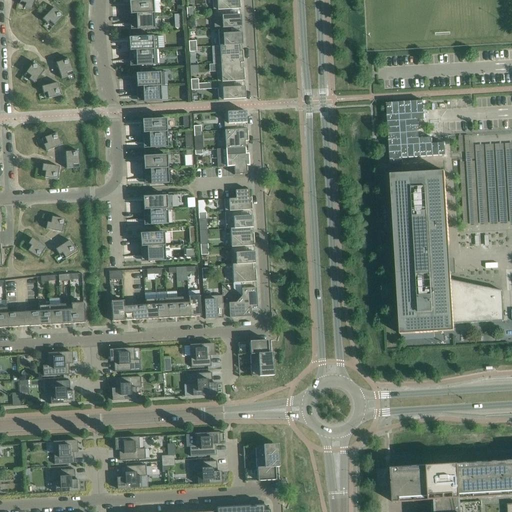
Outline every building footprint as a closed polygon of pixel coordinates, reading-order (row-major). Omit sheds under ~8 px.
[(34,0),(20,0),(20,2),(26,4),(24,7),(31,10),(34,0)] [(130,16),(154,14),(153,0),(148,1),(137,1),(132,1),(132,10),(130,10),(129,6),(112,7),(129,6),(130,16)] [(212,0),(213,11),(229,10),(240,9),(239,5),(240,4),(239,0),(212,0)] [(54,7),(48,13),(42,19),(47,24),(50,22),(54,26),(63,17),(54,7)] [(229,10),(213,11),(214,29),(218,29),(230,28),(241,27),(241,25),(241,23),(241,22),(240,18),(240,15),(229,16),(229,10)] [(154,14),(130,16),(130,23),(113,24),(113,25),(130,24),(130,20),(133,20),(134,30),(135,30),(144,29),(155,28),(154,14)] [(230,28),(218,29),(219,47),(239,45),(242,45),(242,43),(242,40),(242,36),(241,33),(231,34),(230,28)] [(129,52),(153,51),(153,50),(158,50),(158,36),(145,37),(135,38),(131,38),(132,46),(129,46),(129,42),(112,43),(112,44),(128,43),(129,52)] [(239,45),(219,47),(220,64),(240,63),(243,63),(243,58),(242,51),(240,51),(239,45)] [(153,51),(129,52),(129,60),(113,61),(130,60),(130,56),(133,56),(133,66),(140,66),(148,65),(154,65),(153,51)] [(56,63),(58,69),(61,79),(68,77),(67,73),(72,71),(68,59),(56,63)] [(44,70),(35,64),(33,62),(26,73),(31,77),(29,80),(34,84),(44,70)] [(240,63),(220,64),(216,64),(217,83),(233,82),(244,81),(244,79),(244,76),(244,72),(244,69),(241,69),(240,63)] [(136,88),(161,87),(160,73),(152,73),(141,74),(139,74),(139,82),(136,82),(136,78),(119,79),(119,80),(136,79),(136,88)] [(234,88),(233,82),(217,83),(218,101),(245,99),(245,97),(245,94),(245,87),(234,88)] [(61,95),(60,93),(57,83),(41,87),(43,94),(47,93),(48,99),(61,95)] [(161,87),(136,88),(137,96),(120,97),(137,96),(137,92),(140,92),(140,102),(161,101),(161,87)] [(386,104),(390,165),(402,165),(402,158),(445,156),(444,143),(432,144),(432,138),(419,139),(418,120),(424,120),(423,101),(386,104)] [(224,131),(247,130),(247,129),(236,130),(236,124),(247,123),(246,121),(246,116),(246,114),(246,111),(223,113),(224,131)] [(142,134),(167,133),(166,119),(145,120),(145,128),(143,129),(142,124),(125,125),(125,126),(142,125),(142,134)] [(247,134),(247,130),(224,131),(225,149),(245,148),(245,142),(248,141),(248,139),(247,134)] [(62,145),(57,133),(45,138),(47,144),(43,145),(46,151),(62,145)] [(167,133),(142,134),(143,142),(126,143),(143,142),(143,138),(146,138),(147,148),(168,147),(167,133)] [(511,222),(511,145),(510,145),(510,143),(469,145),(469,137),(465,137),(470,217),(479,216),(480,225),(511,222)] [(246,154),(245,148),(225,149),(226,167),(234,167),(234,175),(247,174),(246,166),(249,166),(249,163),(249,159),(248,159),(248,154),(246,154)] [(78,151),(65,152),(66,169),(73,168),(73,165),(79,164),(78,151)] [(143,171),(168,169),(167,155),(146,156),(147,165),(144,165),(143,161),(126,162),(143,161),(143,171)] [(44,178),(57,180),(59,167),(43,164),(42,171),(45,172),(44,178)] [(168,169),(143,171),(144,178),(127,179),(128,180),(145,179),(144,175),(147,174),(148,185),(169,183),(168,169)] [(445,172),(391,175),(395,248),(402,248),(404,276),(397,276),(400,335),(454,332),(454,324),(504,321),(502,291),(451,280),(450,258),(447,258),(446,245),(449,245),(445,172)] [(251,198),(248,198),(248,190),(235,191),(235,199),(224,199),(225,211),(251,210),(251,205),(252,205),(251,201),(251,198)] [(143,211),(167,210),(167,196),(146,197),(146,205),(143,205),(143,202),(126,202),(126,203),(143,202),(143,211)] [(167,210),(143,211),(143,219),(127,220),(144,219),(144,215),(147,215),(147,225),(168,224),(167,210)] [(251,210),(225,211),(226,230),(230,230),(250,229),(253,228),(253,226),(252,226),(252,223),(253,223),(252,223),(252,218),(252,216),(241,217),(241,211),(251,210)] [(46,229),(51,230),(62,232),(65,219),(52,217),(51,223),(47,223),(46,229)] [(250,234),(250,229),(230,230),(231,247),(254,246),(253,241),(254,241),(254,240),(253,241),(253,236),(253,234),(250,234)] [(140,248),(165,247),(164,233),(143,234),(143,242),(141,242),(140,238),(123,239),(140,239),(140,248)] [(46,247),(39,243),(32,238),(28,244),(31,246),(28,251),(39,258),(46,247)] [(76,252),(75,250),(69,240),(55,250),(59,255),(62,253),(65,259),(76,252)] [(254,246),(231,247),(232,266),(252,264),(255,264),(255,261),(254,261),(254,259),(255,259),(255,258),(254,252),(243,252),(243,247),(254,246)] [(165,247),(140,248),(141,256),(124,256),(124,257),(141,256),(141,252),(144,252),(144,262),(165,261),(165,247)] [(252,270),(252,264),(232,266),(233,283),(241,283),(253,282),(256,282),(255,277),(256,277),(255,272),(255,270),(252,270)] [(122,279),(122,271),(109,272),(109,280),(122,279)] [(242,296),(239,299),(251,310),(257,310),(257,293),(256,293),(256,290),(256,288),(253,288),(253,282),(241,283),(242,296)] [(188,297),(190,317),(201,316),(200,296),(188,297)] [(222,308),(223,303),(222,296),(203,297),(205,320),(207,319),(209,319),(210,319),(214,319),(217,319),(216,308),(222,308)] [(190,317),(188,297),(178,298),(179,318),(190,317)] [(168,318),(167,298),(156,299),(157,319),(168,318)] [(178,298),(167,298),(168,318),(179,318),(178,298)] [(157,319),(156,299),(145,300),(145,305),(146,320),(157,319)] [(236,303),(223,303),(222,308),(223,316),(229,315),(229,318),(251,317),(251,310),(239,299),(236,303)] [(62,325),(61,300),(60,300),(60,304),(50,305),(51,325),(62,325)] [(71,300),(61,300),(62,325),(74,324),(72,304),(71,304),(71,300)] [(126,307),(124,307),(123,301),(111,302),(112,322),(126,321),(126,320),(125,320),(125,314),(124,307),(126,307)] [(83,303),(72,304),(74,324),(85,323),(83,303)] [(51,325),(50,305),(38,306),(39,312),(40,326),(51,325)] [(145,305),(134,306),(135,320),(146,320),(145,305)] [(135,320),(134,306),(129,306),(126,307),(124,307),(125,314),(125,320),(126,320),(126,321),(130,321),(132,320),(135,320)] [(23,313),(18,313),(19,327),(24,327),(29,327),(28,312),(23,313)] [(40,326),(39,312),(28,312),(29,327),(40,326)] [(18,313),(7,313),(8,328),(19,327),(18,313)] [(250,354),(268,353),(267,341),(250,342),(250,354)] [(213,344),(190,345),(191,368),(211,366),(210,356),(214,355),(213,344)] [(114,372),(140,371),(140,360),(134,360),(133,349),(109,350),(110,361),(114,361),(114,372)] [(72,352),(69,352),(48,354),(49,365),(43,366),(43,376),(69,375),(69,364),(72,364),(72,352)] [(268,353),(250,354),(250,355),(250,366),(269,365),(268,353)] [(269,376),(269,365),(250,366),(251,377),(269,376)] [(192,384),(193,396),(216,395),(216,383),(212,383),(211,373),(185,374),(186,385),(192,384)] [(112,401),(136,399),(135,388),(141,387),(141,377),(115,378),(115,389),(112,389),(112,401)] [(70,392),(70,381),(44,382),(44,393),(50,393),(51,404),(74,403),(74,391),(70,392)] [(20,393),(12,393),(13,406),(20,405),(20,393)] [(195,434),(186,435),(187,446),(190,446),(190,457),(216,455),(215,444),(219,444),(218,433),(195,434)] [(138,437),(115,439),(115,450),(119,450),(119,461),(145,459),(145,449),(139,449),(138,437)] [(77,441),(53,442),(54,464),(74,463),(74,452),(77,452),(77,441)] [(256,458),(278,456),(277,444),(263,445),(263,446),(255,446),(256,458)] [(278,456),(256,458),(256,468),(257,468),(275,468),(279,467),(278,456)] [(216,461),(190,462),(191,473),(197,473),(198,484),(221,483),(221,472),(217,472),(216,461)] [(511,511),(511,461),(493,462),(488,463),(398,468),(391,469),(392,484),(393,503),(434,500),(434,511),(511,511)] [(117,489),(141,488),(140,476),(146,476),(146,465),(120,467),(120,478),(117,478),(117,489)] [(276,480),(275,468),(257,468),(258,481),(276,480)] [(75,480),(75,469),(49,471),(49,481),(55,481),(56,493),(80,491),(79,480),(75,480)]
